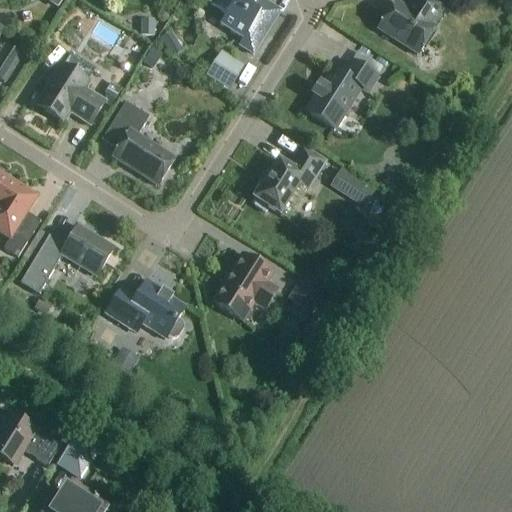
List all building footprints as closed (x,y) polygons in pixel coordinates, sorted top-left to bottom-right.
[(57,9),(63,0),(54,0),(51,5),(57,9)] [(257,1),(258,0),(213,0),(210,7),(225,17),(219,27),(242,41),(238,48),(252,56),(279,15),(257,1)] [(432,28),(445,8),(431,0),(412,0),(405,11),(395,4),(377,31),(418,57),(435,30),(432,28)] [(154,39),(154,23),(141,23),(140,39),(154,39)] [(121,44),(121,27),(106,27),(106,44),(121,44)] [(173,61),(184,54),(170,34),(160,41),(173,61)] [(4,50),(0,48),(0,82),(3,85),(20,59),(5,49),(4,50)] [(152,72),(163,56),(153,50),(143,66),(152,72)] [(351,62),(348,60),(338,76),(333,72),(306,114),(333,132),(359,90),(366,95),(377,78),(351,62)] [(90,127),(104,105),(83,92),(88,85),(60,67),(35,107),(63,125),(71,112),(78,116),(76,118),(90,127)] [(111,83),(104,95),(115,101),(122,90),(111,83)] [(157,189),(175,161),(137,138),(149,120),(125,105),(109,130),(124,140),(111,160),(157,189)] [(311,186),(324,165),(300,149),(287,169),(277,163),(253,201),(257,203),(254,208),(265,215),(268,210),(279,217),(302,180),(311,186)] [(342,169),(336,179),(370,200),(376,191),(342,169)] [(27,245),(13,236),(36,199),(0,175),(0,235),(9,241),(3,251),(17,260),(27,245)] [(304,185),(298,190),(317,208),(323,202),(304,185)] [(382,194),(378,201),(393,210),(397,204),(387,197),(382,194)] [(113,251),(77,230),(65,248),(48,238),(19,286),(38,297),(61,258),(97,279),(113,251)] [(266,309),(277,292),(266,285),(272,276),(241,257),(211,304),(242,324),(255,302),(266,309)] [(171,301),(172,299),(146,283),(135,300),(121,291),(105,316),(137,337),(143,327),(165,341),(167,338),(171,341),(176,339),(182,330),(181,325),(177,322),(185,310),(171,301)] [(294,291),(287,302),(311,317),(318,306),(294,291)] [(128,379),(137,361),(122,352),(112,370),(128,379)] [(61,447),(10,415),(0,430),(0,460),(13,468),(22,454),(47,469),(61,447)] [(55,429),(49,437),(66,447),(71,439),(55,429)] [(83,483),(97,458),(72,443),(57,468),(83,483)] [(51,500),(43,511),(107,511),(108,511),(89,499),(85,506),(65,493),(58,505),(51,500)]
